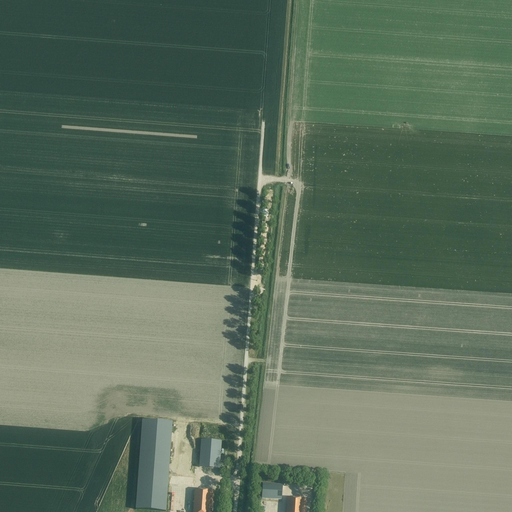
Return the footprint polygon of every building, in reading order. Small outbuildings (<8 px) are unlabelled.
[(142,420),(136,510),(166,511),(172,422),(142,420)] [(207,440),(202,440),(200,467),(220,469),(222,442),(207,441),(207,440)] [(282,500),(283,484),(263,482),(262,498),(282,500)] [(211,511),(213,491),(195,490),(193,511),(211,511)] [(303,511),(305,500),(287,498),(285,511),(303,511)]
